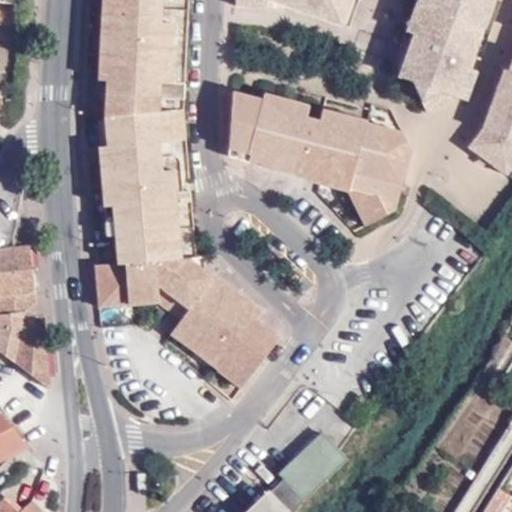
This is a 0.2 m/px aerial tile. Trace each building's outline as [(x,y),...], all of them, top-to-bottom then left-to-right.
[(112,0),(113,11),(103,11),(101,54),(110,55),(108,83),(107,125),(108,148),(109,163),(101,163),(105,209),(115,209),(118,235),(121,266),(99,268),(102,306),(161,302),(172,311),(176,306),(188,315),(184,320),(173,336),(199,354),(205,346),(227,361),(222,370),(245,387),(282,337),(259,320),(266,312),(219,277),(216,280),(200,266),(199,254),(189,155),(196,0),(112,0)] [(113,11),(112,0),(103,0),(103,11),(113,11)] [(262,13),(266,2),(255,0),(233,0),(233,4),(262,13)] [(425,102),(459,103),(469,74),(493,0),(255,0),(266,2),(351,30),(360,0),(419,0),(398,65),(418,72),(425,102)] [(110,55),(101,54),(100,82),(108,83),(110,55)] [(511,59),(509,69),(504,68),(485,126),(473,147),(509,173),(511,168),(511,59)] [(469,74),(459,103),(467,106),(477,76),(469,74)] [(365,118),(321,105),(318,118),(305,115),(308,104),(264,91),(262,99),(234,91),(231,154),(264,165),(263,167),(309,182),(312,173),(323,177),(321,186),(348,195),(349,191),(359,194),(354,212),(365,228),(393,209),(407,149),(397,130),(365,121),(365,118)] [(109,163),(108,148),(99,150),(101,163),(109,163)] [(309,182),(321,186),(323,177),(312,173),(309,182)] [(115,209),(105,209),(108,237),(118,235),(115,209)] [(0,250),(0,272),(32,267),(30,247),(0,250)] [(32,267),(0,272),(0,297),(35,294),(32,267)] [(35,294),(0,297),(0,352),(49,388),(43,318),(37,316),(35,294)] [(172,311),(184,320),(188,315),(176,306),(172,311)] [(199,354),(222,370),(227,361),(205,346),(199,354)] [(511,420),(511,396),(501,413),(511,420)] [(471,398),(461,413),(487,433),(496,422),(486,414),(488,410),(471,398)] [(0,461),(30,445),(0,417),(0,461)] [(296,511),(340,452),(323,435),(280,476),(283,480),(249,511),(296,511)] [(502,511),(511,496),(495,487),(481,511),(502,511)]
